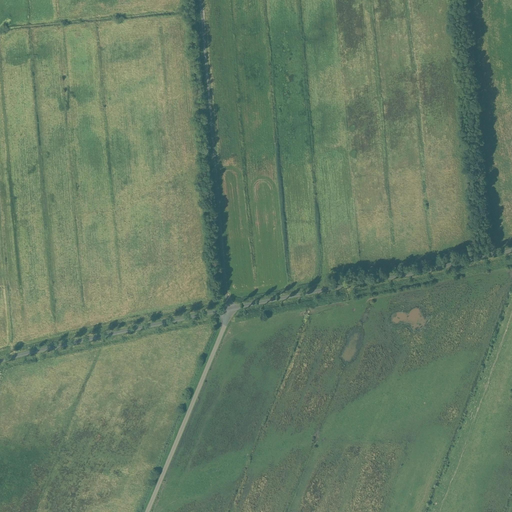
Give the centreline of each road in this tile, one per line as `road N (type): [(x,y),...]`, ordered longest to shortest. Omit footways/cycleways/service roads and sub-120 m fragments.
road 1 (track): [(226,308),(200,0)]
road 2 (unclassified): [(226,308),(511,249)]
road 3 (unclassified): [(226,308),(0,361)]
road 4 (unclassified): [(146,511),(226,308)]
